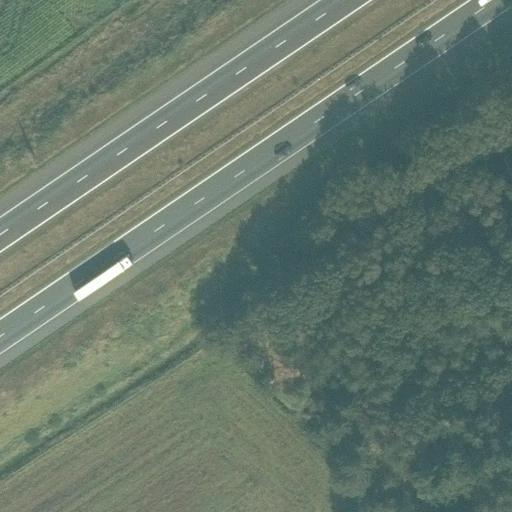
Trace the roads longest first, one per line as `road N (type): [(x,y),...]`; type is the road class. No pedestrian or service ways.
road 1 (motorway): [(0,337),(497,0)]
road 2 (motorway): [(347,0),(0,235)]
